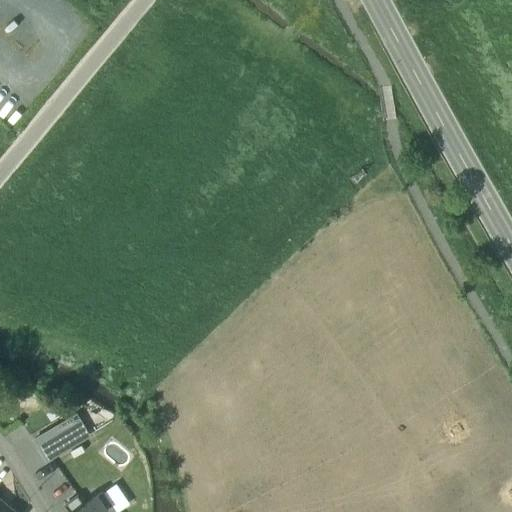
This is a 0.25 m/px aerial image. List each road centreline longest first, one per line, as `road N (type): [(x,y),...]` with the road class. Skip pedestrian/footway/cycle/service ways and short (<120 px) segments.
road 1 (secondary): [(511,238),(382,0)]
road 2 (unclassified): [(173,0),(0,176)]
